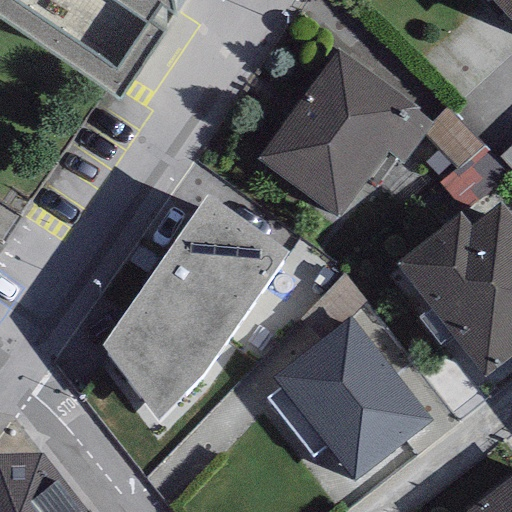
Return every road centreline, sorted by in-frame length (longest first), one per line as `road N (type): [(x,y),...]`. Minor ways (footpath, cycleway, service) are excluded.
road 1 (residential): [(0,371),(217,0)]
road 2 (unknown): [(131,511),(321,310)]
road 3 (residential): [(0,380),(60,422),(126,511)]
